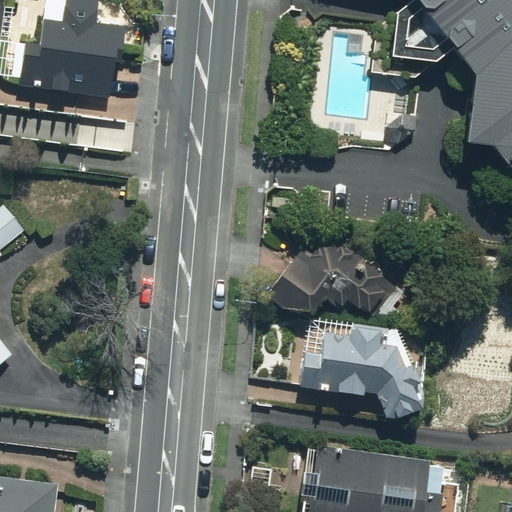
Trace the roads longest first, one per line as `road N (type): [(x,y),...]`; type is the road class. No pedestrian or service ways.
road 1 (secondary): [(162,511),(204,0)]
road 2 (unknown): [(167,452),(0,429)]
